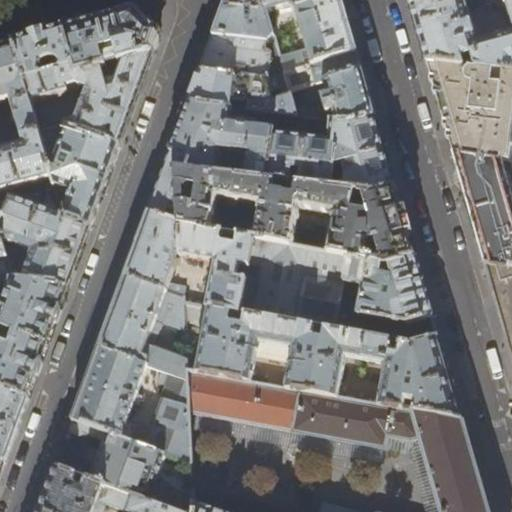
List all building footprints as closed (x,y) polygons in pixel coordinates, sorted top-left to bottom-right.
[(214,37),(277,45),(268,12),(290,6),(296,9),(308,50),(281,58),(286,75),(357,55),(345,12),(341,0),(227,0),(225,6),(214,37)] [(511,1),(506,3),(511,24),(511,32),(475,44),(473,37),(475,35),(466,2),(465,0),(439,0),(411,8),(421,41),(427,63),(466,68),(463,58),(473,55),(476,69),(511,73),(511,1)] [(91,22),(64,29),(74,68),(77,77),(154,55),(155,51),(160,39),(133,10),(91,22)] [(38,37),(14,44),(25,82),(39,78),(39,76),(39,72),(41,66),(45,62),(51,60),(53,61),(57,73),(74,68),(64,29),(38,37)] [(281,58),(277,45),(214,37),(209,50),(201,73),(264,82),(285,75),(286,75),(281,58)] [(39,132),(31,103),(25,82),(14,44),(0,47),(0,193),(53,179),(48,161),(42,141),(39,132)] [(77,77),(74,68),(57,73),(39,78),(25,82),(31,103),(68,92),(67,88),(79,85),(79,86),(89,90),(80,115),(62,120),(63,126),(120,148),(133,113),(154,55),(77,77)] [(360,64),(357,55),(286,75),(285,75),(289,94),(290,93),(302,90),(362,73),(360,64)] [(511,73),(476,69),(466,68),(427,63),(436,93),(447,132),(454,155),(511,163),(511,73)] [(197,84),(189,105),(232,111),(253,113),(264,115),(276,116),(298,119),(290,93),(289,94),(285,75),(264,82),(201,73),(197,84)] [(370,100),(362,73),(302,90),(306,105),(317,102),(318,107),(324,106),(325,112),(319,114),(321,122),(324,122),(330,123),(345,125),(376,119),(370,100)] [(231,121),(232,111),(189,105),(183,120),(171,153),(176,154),(177,171),(219,176),(221,166),(226,167),(226,161),(221,160),(223,153),(232,154),(231,157),(247,159),(245,180),(268,182),(275,129),(262,127),(264,115),(253,113),(251,124),(231,121)] [(321,122),(298,119),(276,116),(275,129),(268,182),(292,185),(293,172),(301,173),(299,186),(372,195),(396,188),(386,154),(376,119),(345,125),(330,123),(328,142),(307,139),(308,129),(323,131),(324,122),(321,122)] [(62,126),(39,132),(42,141),(62,141),(55,161),(48,161),(53,179),(64,217),(91,227),(104,191),(120,148),(63,126),(62,126)] [(180,226),(177,171),(176,154),(171,153),(157,193),(138,244),(126,277),(167,292),(175,271),(177,253),(180,254),(180,255),(216,264),(208,308),(240,314),(246,282),(238,281),(240,268),(249,269),(254,240),(240,237),(238,249),(224,246),(222,244),(224,234),(212,232),(180,226)] [(511,163),(454,155),(460,177),(470,211),(481,250),(486,267),(511,270),(511,163)] [(228,178),(219,176),(177,171),(180,226),(212,232),(218,199),(260,206),(254,240),(291,247),(299,208),(334,215),(327,254),(386,266),(416,258),(415,256),(407,229),(396,188),(372,195),(299,186),(292,185),(268,182),(245,180),(237,179),(228,178)] [(0,203),(0,234),(2,240),(33,252),(22,282),(68,289),(79,259),(91,227),(64,217),(15,200),(0,203)] [(420,255),(412,228),(407,229),(415,256),(420,255)] [(0,281),(11,281),(13,281),(2,240),(0,234),(0,281)] [(327,254),(291,247),(254,240),(249,269),(246,282),(240,314),(376,340),(380,322),(405,326),(405,327),(407,328),(410,327),(409,326),(434,320),(432,312),(416,258),(386,266),(327,254)] [(511,270),(486,267),(509,346),(511,355),(511,270)] [(184,298),(167,292),(126,277),(113,312),(99,350),(147,367),(162,372),(188,382),(188,372),(187,354),(181,359),(153,349),(163,324),(186,333),(185,304),(184,298)] [(22,282),(13,281),(11,281),(0,311),(0,333),(0,334),(3,328),(48,345),(61,310),(68,289),(22,282)] [(208,308),(185,304),(186,333),(187,354),(188,372),(251,383),(256,357),(291,363),(286,390),(338,400),(346,358),(386,365),(379,407),(464,423),(450,375),(440,339),(413,347),(401,345),(399,355),(389,353),(391,343),(376,340),(240,314),(208,308)] [(38,372),(48,345),(3,328),(0,334),(0,333),(0,388),(28,399),(38,372)] [(136,398),(147,367),(99,350),(87,383),(73,422),(164,455),(192,465),(190,413),(188,382),(162,372),(157,383),(167,387),(150,434),(132,428),(133,425),(126,423),(134,403),(139,405),(141,400),(136,398)] [(251,383),(188,372),(188,382),(190,413),(293,432),(292,433),(383,450),(386,438),(411,443),(420,440),(441,511),(358,511),(322,503),(320,511),(489,511),(476,465),(464,423),(379,407),(338,400),(286,390),(251,383)] [(0,462),(5,463),(15,434),(28,399),(0,388),(0,462)] [(164,455),(73,422),(70,430),(74,435),(81,438),(85,436),(104,443),(91,481),(173,511),(194,511),(194,504),(193,495),(155,481),(164,455)] [(173,511),(91,481),(88,480),(83,491),(72,487),(77,476),(56,468),(40,511),(39,511),(104,511),(106,506),(124,511),(173,511)]
